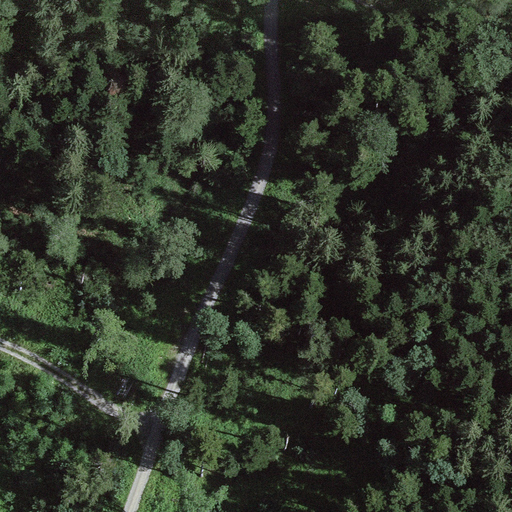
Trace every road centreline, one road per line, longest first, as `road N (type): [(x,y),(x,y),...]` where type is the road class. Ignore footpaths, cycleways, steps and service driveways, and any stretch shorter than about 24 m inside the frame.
road 1 (track): [(275,0),(276,130),(265,168),(126,511)]
road 2 (track): [(0,345),(154,427)]
road 3 (track): [(352,0),(511,68)]
